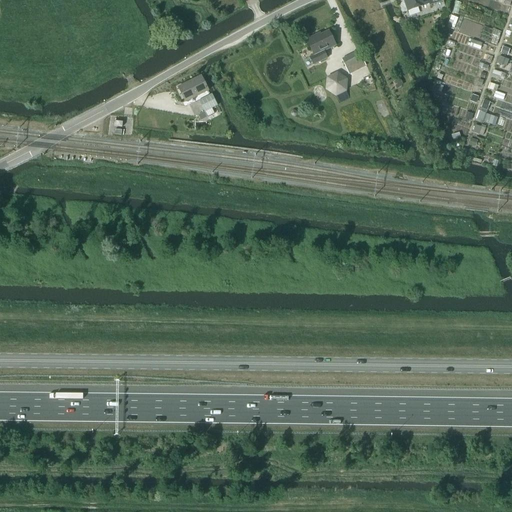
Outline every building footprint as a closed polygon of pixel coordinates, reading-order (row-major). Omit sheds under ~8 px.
[(403,0),(407,11),(429,4),(429,6),(443,1),(442,0),(403,0)] [(324,51),(336,46),(329,31),(314,38),(314,37),(306,40),(314,56),(310,58),(313,65),(327,58),(324,51)] [(349,74),(365,66),(358,52),(342,60),(349,74)] [(185,102),(208,91),(201,76),(178,88),(185,102)] [(204,113),(217,106),(212,95),(198,101),(204,113)]
